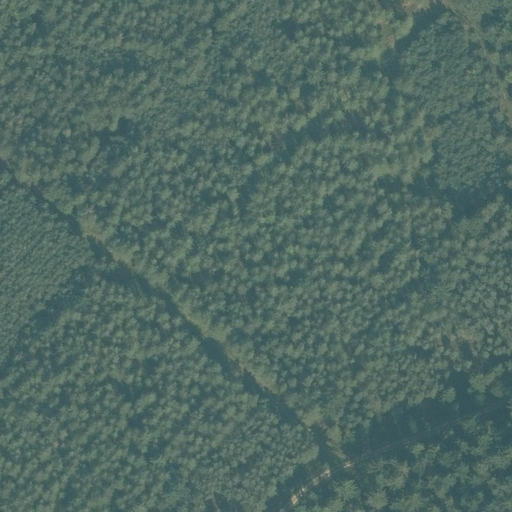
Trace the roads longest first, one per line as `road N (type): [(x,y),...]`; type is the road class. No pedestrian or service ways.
road 1 (track): [(340,462),(0,163)]
road 2 (track): [(152,300),(435,0)]
road 3 (track): [(273,511),(340,462),(511,393)]
road 4 (track): [(442,0),(472,24),(511,107)]
